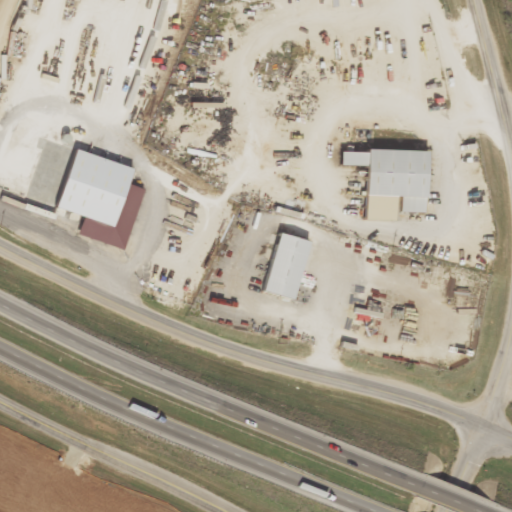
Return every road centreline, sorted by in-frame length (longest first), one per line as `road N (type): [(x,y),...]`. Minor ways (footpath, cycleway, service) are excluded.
road 1 (secondary): [(479,417),(295,373),(129,318),(0,252)]
road 2 (motorway): [(411,492),(99,364),(0,311)]
road 3 (motorway): [(0,355),(352,511)]
road 4 (secondary): [(223,511),(0,399)]
road 5 (tertiary): [(511,175),(476,0)]
road 6 (tertiary): [(479,417),(511,290)]
